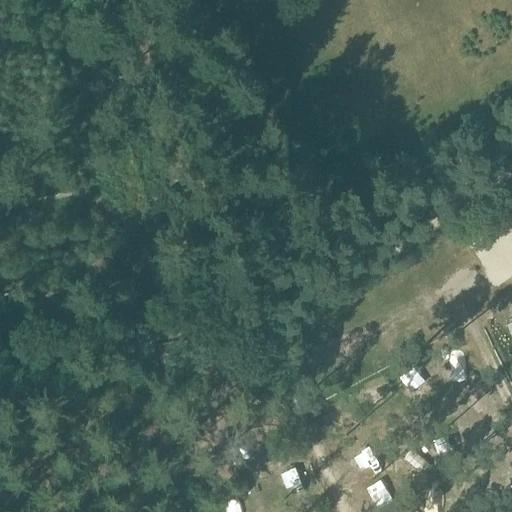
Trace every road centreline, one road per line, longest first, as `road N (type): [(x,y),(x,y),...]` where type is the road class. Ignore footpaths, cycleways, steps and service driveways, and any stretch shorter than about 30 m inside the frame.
road 1 (track): [(511,172),(409,240),(255,317),(164,324)]
road 2 (track): [(0,209),(59,199),(105,205),(147,249),(155,287)]
road 3 (track): [(0,357),(126,333)]
